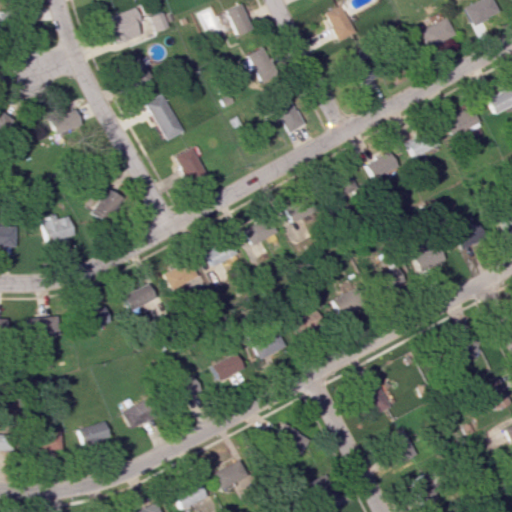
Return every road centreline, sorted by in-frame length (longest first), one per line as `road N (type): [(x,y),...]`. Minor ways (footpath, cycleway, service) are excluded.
road 1 (residential): [(164,226),(511,39)]
road 2 (residential): [(0,488),(57,490),(111,478),(307,376)]
road 3 (residential): [(51,0),(71,54),(164,226)]
road 4 (residential): [(307,376),(511,264)]
road 5 (residential): [(164,226),(91,269),(0,283)]
road 6 (residential): [(307,376),(378,511)]
road 7 (residential): [(272,0),(341,130)]
